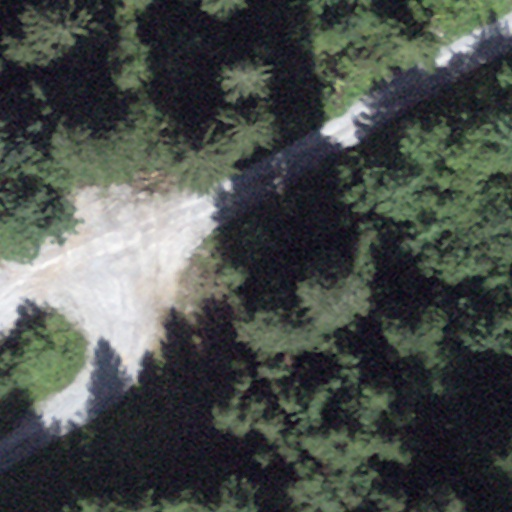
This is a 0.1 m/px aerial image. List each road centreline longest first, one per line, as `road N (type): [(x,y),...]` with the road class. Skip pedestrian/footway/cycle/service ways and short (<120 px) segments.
road 1 (track): [(511,38),(95,285)]
road 2 (track): [(0,452),(104,375),(115,318),(95,285)]
